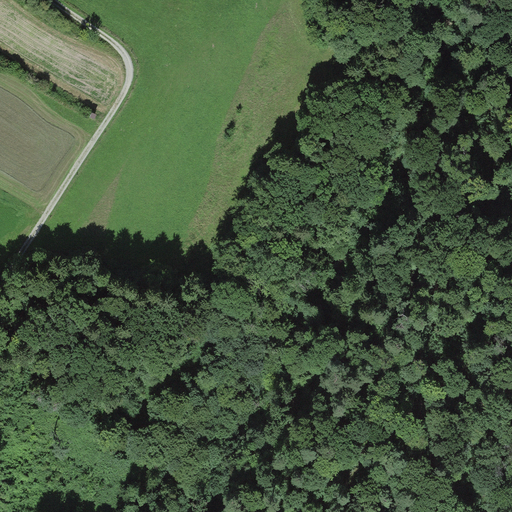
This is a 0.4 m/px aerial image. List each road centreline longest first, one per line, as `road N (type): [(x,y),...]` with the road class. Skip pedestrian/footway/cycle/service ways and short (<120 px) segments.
road 1 (track): [(54,0),(116,42),(127,73),(3,286),(0,311)]
road 2 (track): [(337,511),(354,466),(380,432),(454,374),(511,305)]
